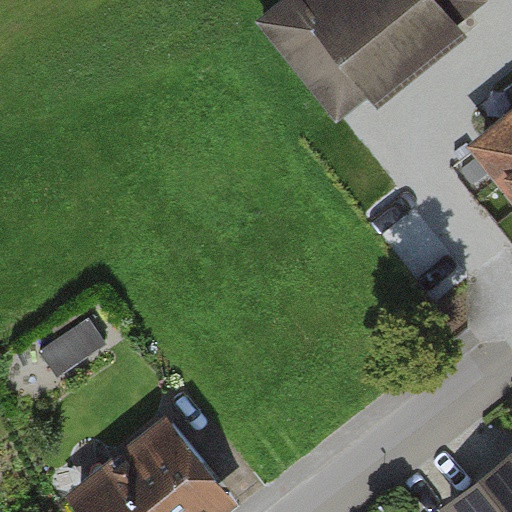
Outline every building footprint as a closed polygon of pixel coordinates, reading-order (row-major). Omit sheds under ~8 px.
[(287,0),(264,19),(338,112),(477,0),(287,0)] [(511,123),(486,144),(511,177),(511,123)] [(107,343),(91,319),(43,351),(59,375),(107,343)] [(205,511),(230,492),(172,421),(79,496),(92,511),(205,511)] [(511,511),(511,470),(458,511),(511,511)]
